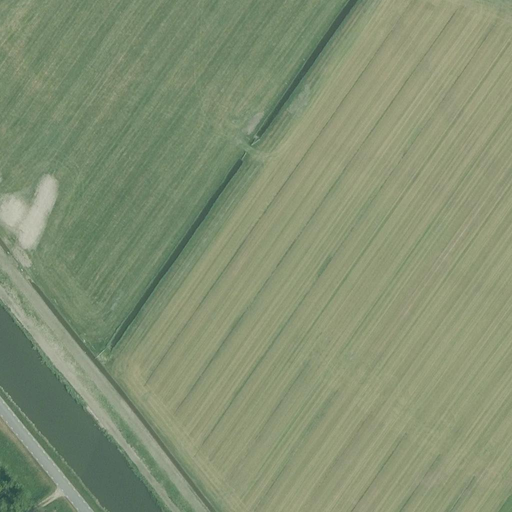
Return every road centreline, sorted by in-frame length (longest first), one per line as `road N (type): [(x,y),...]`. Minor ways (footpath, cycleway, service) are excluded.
road 1 (track): [(20,261),(102,368),(122,364),(382,0)]
road 2 (tertiary): [(87,511),(0,402)]
